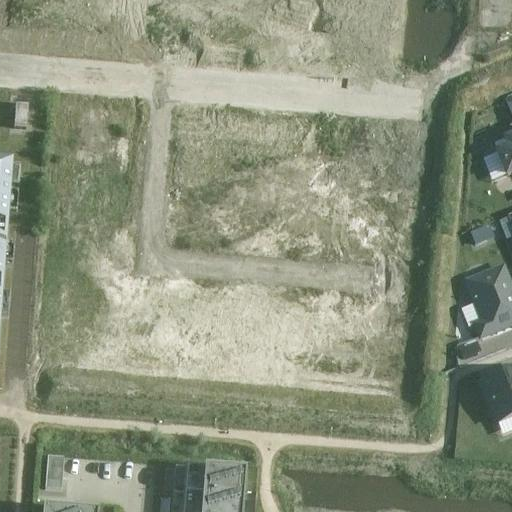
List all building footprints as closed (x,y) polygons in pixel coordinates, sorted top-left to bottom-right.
[(505,177),(511,174),(511,135),(502,139),(505,147),(494,151),(505,177)] [(0,339),(14,163),(0,161),(0,339)] [(511,326),(511,290),(503,269),(466,283),(482,323),(474,326),(480,340),(511,326)] [(511,370),(478,384),(495,427),(511,420),(511,370)] [(63,460),(47,459),(45,492),(62,492),(63,460)] [(167,470),(163,511),(243,511),(246,476),(167,470)]
